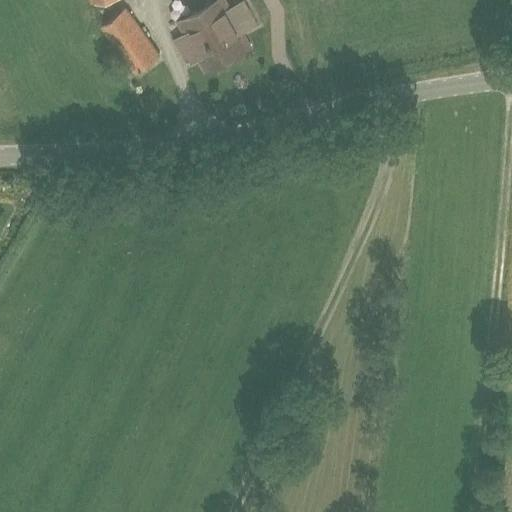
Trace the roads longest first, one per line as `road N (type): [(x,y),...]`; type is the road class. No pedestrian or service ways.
road 1 (unclassified): [(0,158),(171,149),(511,79)]
road 2 (track): [(382,102),(382,181),(232,511)]
road 3 (track): [(510,80),(469,511)]
